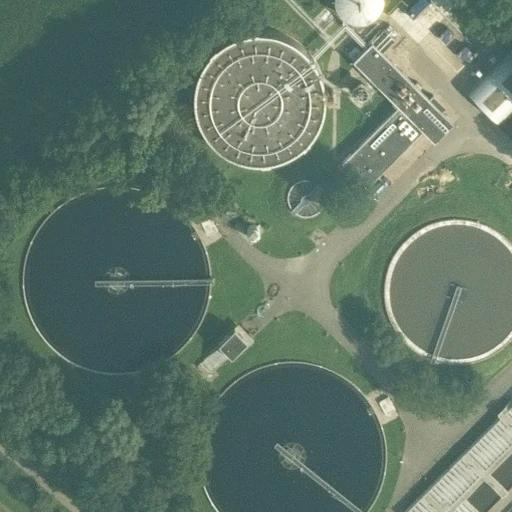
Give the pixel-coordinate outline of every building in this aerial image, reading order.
[(377,2),(377,0),(329,0),(331,5),(333,8),(335,13),(342,18),(348,20),(352,21),(356,21),(362,20),(367,17),(370,15),(373,11),(376,6),(377,2)] [(444,105),(432,93),(428,97),(381,49),(393,37),(383,27),(365,45),(355,35),(342,47),(398,103),(341,160),(365,184),(422,127),(434,138),(452,120),(441,109),(444,105)] [(322,109),(324,96),(322,83),(319,71),(312,58),(305,49),(296,41),(283,34),(271,30),(260,29),(246,30),(232,33),(221,39),(210,47),(202,57),(195,67),(191,81),(189,95),(190,108),(194,120),(199,132),(208,143),(218,151),(229,157),(239,161),(247,163),(254,163),(268,162),(276,160),(284,157),(295,151),(305,143),(312,134),(316,128),(319,120),(322,109)] [(466,89),(497,120),(511,105),(511,48),(510,46),(466,89)] [(332,201),(333,197),(331,189),(329,185),(326,181),(323,179),(319,176),(311,175),(306,175),(302,176),(295,181),(290,187),(289,191),(288,196),(288,200),(289,204),(294,211),(298,215),(301,217),(309,219),(315,219),(319,217),(326,213),(328,210),(331,206),(332,201)] [(231,353),(249,337),(237,323),(219,340),(231,353)] [(485,511),(511,485),(511,402),(402,511),(485,511)]
